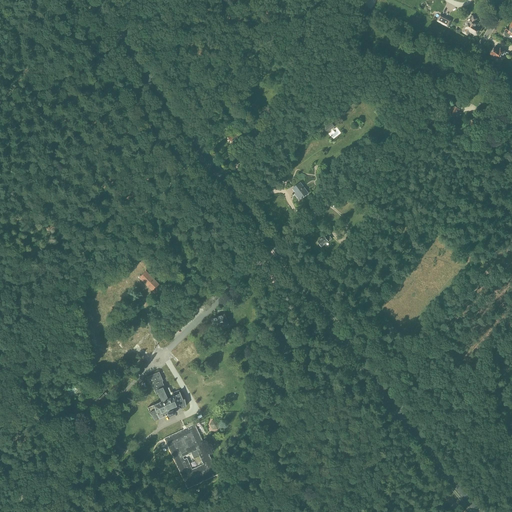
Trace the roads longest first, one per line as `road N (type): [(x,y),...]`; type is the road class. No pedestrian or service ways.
road 1 (secondary): [(475,511),(274,247)]
road 2 (unclassified): [(0,356),(204,155)]
road 3 (unclassified): [(274,247),(429,117)]
road 4 (secondary): [(204,155),(88,0)]
road 5 (track): [(174,115),(276,36),(303,0)]
road 6 (unclassified): [(429,117),(508,0)]
